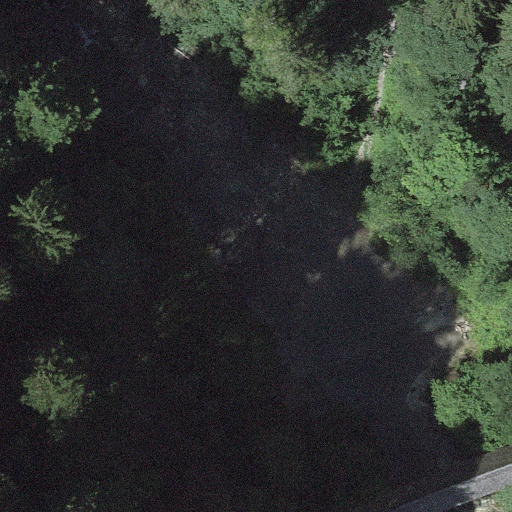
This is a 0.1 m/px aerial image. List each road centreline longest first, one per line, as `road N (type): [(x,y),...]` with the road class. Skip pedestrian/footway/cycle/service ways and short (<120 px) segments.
road 1 (track): [(0,251),(244,511),(408,511),(511,466)]
road 2 (track): [(511,187),(433,50),(374,0)]
